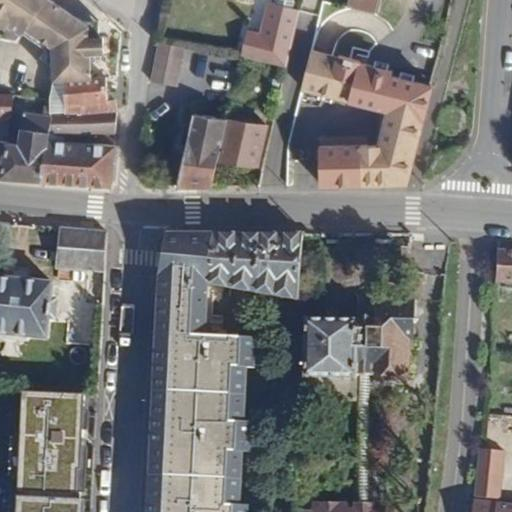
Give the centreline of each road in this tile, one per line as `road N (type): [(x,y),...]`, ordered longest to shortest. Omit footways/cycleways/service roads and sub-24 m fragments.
road 1 (primary): [(138,211),(477,220)]
road 2 (residential): [(138,211),(125,511)]
road 3 (residential): [(477,220),(450,511)]
road 4 (residential): [(503,0),(477,220)]
road 5 (residential): [(138,211),(128,192),(145,20)]
road 6 (primary): [(0,199),(138,211)]
